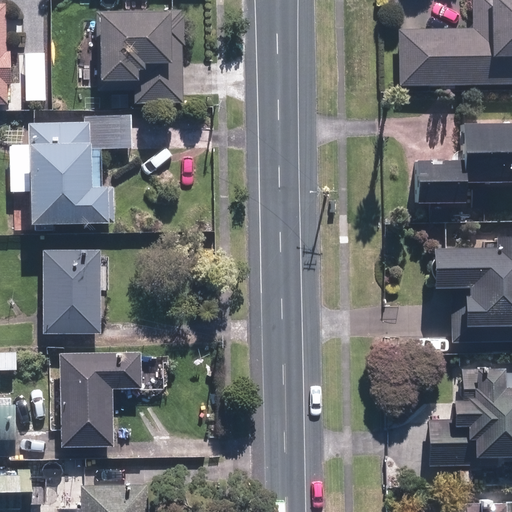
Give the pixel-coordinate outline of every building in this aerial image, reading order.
[(393,35),(394,89),(511,87),(511,1),(506,2),(505,0),(467,0),(468,34),(393,35)] [(9,1),(0,1),(0,99),(13,99),(9,1)] [(185,9),(102,11),(104,88),(139,88),(139,100),(187,99),(185,9)] [(50,53),(30,52),(28,98),(48,99),(50,53)] [(94,121),(34,123),(36,221),(117,219),(116,183),(100,183),(99,139),(94,139),(94,121)] [(407,168),(406,203),(447,203),(448,188),(511,188),(511,131),(451,131),(450,169),(407,168)] [(461,289),(462,340),(511,339),(511,240),(497,240),(497,249),(438,250),(438,289),(461,289)] [(103,249),(49,249),(49,329),(104,329),(103,249)] [(20,350),(0,349),(0,367),(20,368),(20,350)] [(143,351),(66,352),(67,443),(116,442),(115,384),(143,384),(143,351)] [(470,463),(511,462),(511,375),(455,376),(456,406),(440,407),(440,422),(422,422),(423,468),(471,467),(470,463)] [(0,401),(0,451),(17,452),(19,402),(0,401)] [(0,469),(0,507),(25,508),(27,471),(0,469)] [(152,511),(151,480),(86,483),(87,511),(152,511)]
